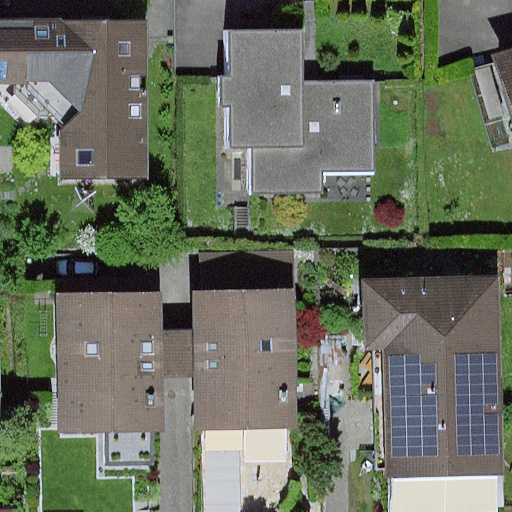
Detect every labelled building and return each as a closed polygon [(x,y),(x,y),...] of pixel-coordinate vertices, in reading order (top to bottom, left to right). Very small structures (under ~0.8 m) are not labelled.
[(0,76),(11,76),(57,112),(58,176),(148,174),(146,16),(0,18),(0,76)] [(309,26),(244,28),(247,194),(379,191),(377,89),(376,75),(310,77),(309,26)] [(511,46),(497,51),(511,97),(511,46)] [(511,461),(511,360),(510,276),(375,280),(380,465),(511,461)] [(290,290),(194,292),(194,319),(195,370),(196,429),(292,427),(290,290)] [(160,293),(57,295),(60,427),(160,428),(161,369),(161,320),(160,293)] [(161,320),(161,369),(195,370),(194,319),(161,320)]
